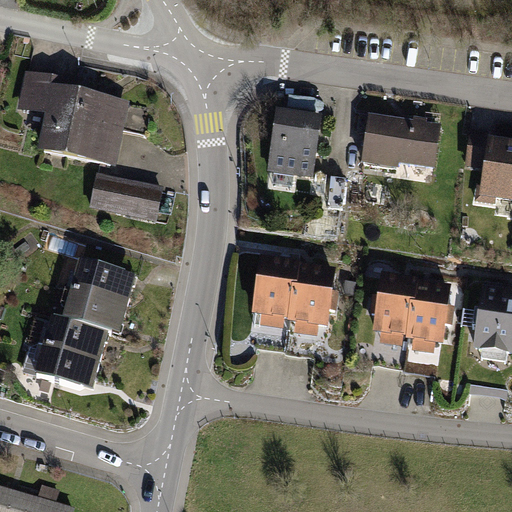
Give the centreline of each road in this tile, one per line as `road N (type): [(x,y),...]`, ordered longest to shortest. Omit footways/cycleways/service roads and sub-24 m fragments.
road 1 (residential): [(180,389),(511,431)]
road 2 (residential): [(199,61),(215,154),(180,389)]
road 3 (residential): [(511,92),(199,61)]
road 4 (residential): [(199,61),(0,17)]
road 5 (residential): [(162,467),(0,420)]
